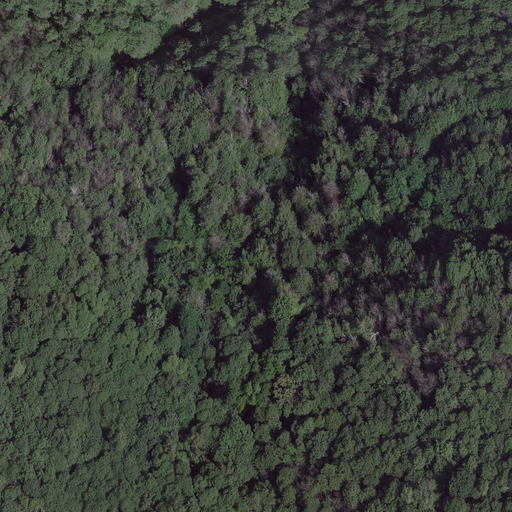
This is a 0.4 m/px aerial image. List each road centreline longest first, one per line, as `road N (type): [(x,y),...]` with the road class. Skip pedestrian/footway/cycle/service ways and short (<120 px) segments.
road 1 (track): [(158,248),(166,320),(186,351),(219,374),(239,401),(235,409),(37,275),(0,237)]
road 2 (track): [(511,104),(450,123),(427,150),(416,193),(306,264),(262,264),(234,280),(217,279),(177,241),(158,248)]
